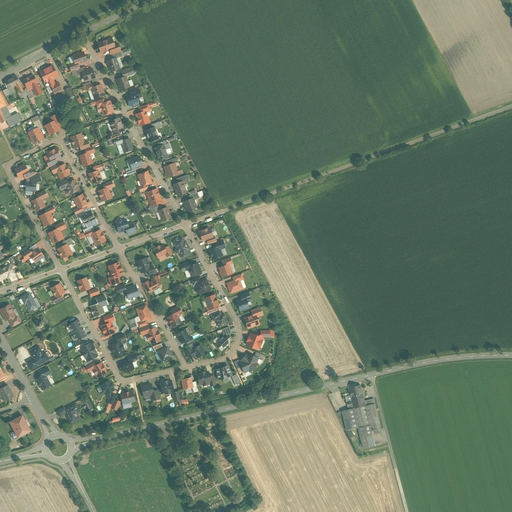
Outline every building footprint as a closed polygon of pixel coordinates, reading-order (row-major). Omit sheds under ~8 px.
[(107,40),(106,41),(98,44),(101,53),(109,50),(115,48),(114,46),(111,38),(107,40)] [(115,48),(109,50),(111,55),(112,55),(121,52),(118,44),(114,46),(115,48)] [(83,53),(72,57),(75,62),(76,65),(78,65),(87,62),(83,53)] [(114,59),(107,62),(111,72),(119,69),(116,59),(114,59)] [(75,62),(68,65),(71,72),(75,71),(80,69),(78,65),(76,65),(75,62)] [(52,66),(40,72),(45,82),(45,83),(52,79),(58,76),(52,66)] [(80,69),(75,71),(77,77),(82,75),(82,73),(85,72),(83,68),(80,69)] [(85,72),(82,73),(82,75),(85,82),(95,78),(92,69),(85,72)] [(130,69),(122,72),(124,78),(126,77),(126,78),(132,75),(130,69)] [(33,75),(23,80),(27,88),(31,86),(32,89),(33,88),(38,86),(37,83),(33,75)] [(16,76),(5,81),(9,89),(16,86),(20,84),(16,76)] [(124,78),(117,80),(121,90),(129,87),(126,78),(126,77),(124,78)] [(52,79),(45,83),(45,82),(43,83),(46,89),(51,87),(51,86),(55,84),(52,79)] [(55,84),(51,86),(51,87),(55,94),(62,90),(58,83),(55,84)] [(95,87),(91,89),(95,99),(105,96),(103,91),(100,85),(95,87)] [(38,86),(33,88),(32,89),(36,96),(42,93),(38,86)] [(19,93),(18,94),(21,99),(27,95),(25,90),(23,91),(19,93)] [(131,95),(126,97),(129,106),(140,102),(137,94),(137,93),(131,95)] [(104,99),(95,102),(97,108),(101,107),(102,107),(101,105),(105,103),(104,99)] [(105,103),(101,105),(102,107),(101,107),(104,116),(113,112),(109,102),(105,103)] [(148,105),(139,108),(141,113),(145,112),(150,110),(148,105)] [(10,114),(6,106),(0,108),(0,120),(0,121),(5,130),(14,126),(10,119),(17,116),(15,111),(10,114)] [(141,113),(136,115),(138,119),(137,120),(138,123),(139,123),(140,126),(149,123),(149,122),(149,121),(148,118),(147,117),(145,112),(141,113)] [(56,115),(51,118),(53,122),(55,121),(56,124),(60,122),(56,115)] [(17,116),(10,119),(14,126),(14,127),(21,124),(17,116)] [(119,119),(110,122),(114,134),(120,132),(123,131),(119,119)] [(39,120),(33,123),(36,129),(38,128),(39,130),(43,128),(39,120)] [(53,122),(45,126),(50,135),(59,130),(56,124),(55,121),(53,122)] [(153,128),(145,131),(149,143),(153,141),(154,142),(156,141),(157,140),(159,139),(157,139),(156,135),(157,134),(155,130),(154,127),(153,128)] [(36,129),(28,133),(31,139),(31,140),(32,142),(33,143),(34,143),(43,139),(39,130),(38,128),(36,129)] [(81,134),(71,138),(73,141),(72,142),(73,145),(74,144),(75,148),(80,146),(84,145),(84,143),(83,140),(83,138),(82,138),(81,134)] [(121,136),(113,139),(115,146),(121,144),(120,142),(123,141),(121,136)] [(123,141),(120,142),(121,144),(124,153),(133,150),(129,139),(123,141)] [(84,145),(80,146),(81,151),(84,150),(84,149),(90,147),(88,142),(84,143),(84,145)] [(90,147),(84,149),(84,150),(86,154),(89,153),(89,155),(94,153),(92,146),(90,147)] [(164,147),(164,146),(159,147),(155,149),(159,161),(168,158),(165,149),(169,147),(168,146),(164,147)] [(57,149),(47,154),(50,160),(51,162),(55,160),(60,157),(57,152),(59,151),(57,149)] [(86,154),(80,156),(84,166),(92,163),(89,155),(89,153),(86,154)] [(139,157),(129,160),(132,169),(134,168),(142,166),(139,157)] [(57,164),(50,167),(53,174),(57,172),(56,169),(60,167),(58,163),(57,164)] [(170,165),(164,167),(168,178),(178,174),(175,164),(174,164),(170,165)] [(24,165),(15,170),(19,178),(24,175),(29,173),(28,171),(24,165)] [(60,167),(56,169),(57,172),(61,179),(69,175),(68,172),(69,171),(67,167),(66,168),(64,165),(60,167)] [(31,170),(28,171),(29,173),(24,175),(26,179),(34,175),(31,170)] [(95,172),(89,174),(90,177),(89,177),(90,180),(91,180),(92,184),(101,180),(98,171),(95,172)] [(147,172),(138,175),(142,186),(147,185),(151,183),(147,172)] [(187,175),(178,178),(180,183),(182,182),(183,183),(189,181),(187,175)] [(66,180),(58,184),(61,190),(66,187),(65,185),(68,184),(66,180)] [(68,184),(65,185),(66,187),(68,190),(67,190),(66,192),(67,194),(69,194),(70,194),(70,195),(79,190),(74,181),(68,184)] [(36,182),(27,182),(26,191),(36,191),(36,182)] [(180,183),(174,185),(178,196),(186,193),(183,183),(182,182),(180,183)] [(105,189),(99,192),(100,194),(100,195),(100,197),(101,197),(102,201),(111,198),(107,189),(107,188),(105,189)] [(149,192),(146,193),(147,194),(149,200),(159,196),(157,189),(149,192)] [(44,191),(36,195),(38,199),(40,198),(41,200),(47,197),(44,191)] [(87,204),(82,195),(74,199),(78,208),(81,207),(87,204)] [(159,196),(149,200),(151,206),(157,204),(162,202),(159,196)] [(41,200),(40,198),(38,199),(32,202),(33,204),(35,207),(34,207),(35,207),(37,211),(45,207),(41,200)] [(190,200),(184,202),(188,213),(193,212),(196,211),(196,210),(197,210),(193,201),(193,199),(190,200)] [(81,207),(78,208),(74,210),(76,215),(83,211),(81,207)] [(158,207),(151,209),(153,215),(159,213),(159,211),(160,210),(159,207),(158,207)] [(160,210),(159,211),(159,213),(162,221),(170,218),(167,208),(160,210)] [(85,214),(81,216),(84,222),(85,222),(93,218),(90,211),(85,214)] [(46,213),(40,216),(45,226),(48,225),(49,225),(52,217),(51,216),(50,214),(49,212),(46,213)] [(93,218),(85,222),(88,228),(91,226),(97,223),(94,217),(93,218)] [(121,221),(120,220),(117,221),(116,222),(117,223),(116,223),(119,232),(126,230),(129,229),(128,225),(126,220),(122,221),(121,221)] [(63,222),(55,226),(57,230),(58,229),(60,232),(60,231),(66,228),(63,222)] [(133,223),(128,225),(129,229),(126,230),(128,234),(136,232),(133,223)] [(209,228),(199,232),(203,242),(206,240),(213,238),(212,237),(209,228)] [(60,232),(58,229),(57,230),(49,234),(54,243),(63,239),(60,232)] [(93,229),(85,233),(87,238),(91,235),(95,233),(93,229)] [(95,233),(91,235),(95,243),(95,244),(96,246),(97,246),(98,245),(99,244),(106,241),(101,230),(95,233)] [(213,238),(206,240),(208,245),(214,243),(216,242),(214,236),(212,237),(213,238)] [(216,242),(214,243),(216,248),(218,247),(219,249),(225,247),(222,240),(216,242)] [(183,241),(175,245),(177,248),(176,249),(175,251),(176,252),(178,253),(179,253),(182,258),(190,254),(183,241)] [(68,247),(67,245),(64,246),(58,250),(60,252),(59,253),(61,256),(63,258),(67,256),(67,257),(72,254),(68,247)] [(159,246),(156,248),(156,249),(154,250),(158,258),(166,254),(167,254),(164,249),(162,245),(160,247),(159,246)] [(169,246),(164,249),(167,254),(166,254),(167,257),(173,254),(169,246)] [(216,248),(209,250),(210,253),(209,253),(211,257),(213,260),(214,260),(217,259),(217,258),(222,256),(219,249),(218,247),(216,248)] [(23,257),(20,259),(23,263),(31,257),(35,263),(44,257),(38,249),(32,253),(24,258),(23,257)] [(29,249),(21,254),(23,257),(24,258),(32,253),(29,249)] [(230,258),(221,261),(223,265),(228,264),(229,266),(232,265),(230,258)] [(146,259),(137,262),(139,266),(138,266),(139,269),(140,269),(141,273),(148,270),(150,270),(149,267),(146,259)] [(188,262),(180,265),(182,271),(188,269),(188,267),(190,266),(188,262)] [(118,263),(109,267),(109,268),(109,269),(110,272),(111,273),(113,277),(113,278),(118,276),(122,274),(121,271),(122,270),(120,267),(119,267),(118,263)] [(190,266),(188,267),(188,269),(191,277),(201,274),(197,264),(190,266)] [(223,265),(222,266),(222,267),(219,268),(222,277),(232,274),(229,266),(228,264),(223,265)] [(10,265),(0,270),(0,280),(7,277),(8,278),(15,274),(10,265)] [(153,266),(149,267),(150,270),(148,270),(150,276),(157,273),(155,270),(153,266)] [(118,276),(113,278),(113,277),(109,279),(111,285),(120,282),(118,276)] [(153,281),(149,283),(148,282),(143,284),(147,292),(149,290),(150,292),(156,289),(156,290),(159,288),(160,287),(159,285),(161,284),(157,277),(152,279),(153,281)] [(86,278),(77,282),(79,284),(78,285),(80,289),(81,292),(90,289),(86,278)] [(234,281),(227,284),(231,293),(235,292),(236,292),(238,291),(242,289),(239,281),(239,279),(234,281)] [(201,281),(197,283),(199,288),(197,289),(196,290),(197,293),(199,293),(200,294),(210,290),(206,280),(201,281)] [(58,285),(55,286),(55,287),(51,289),(52,291),(52,292),(53,294),(54,295),(55,296),(56,297),(61,295),(64,293),(59,285),(58,285)] [(124,285),(116,288),(118,294),(126,291),(125,289),(126,289),(124,285)] [(126,289),(125,289),(126,291),(127,293),(126,296),(128,297),(129,299),(131,299),(133,300),(135,297),(139,296),(135,286),(126,289)] [(97,289),(89,292),(91,297),(99,294),(97,289)] [(30,311),(37,307),(29,292),(21,297),(25,304),(26,304),(30,311)] [(247,292),(240,295),(241,300),(245,298),(246,301),(250,299),(248,292),(248,293),(247,292)] [(61,295),(56,297),(55,296),(52,298),(55,304),(63,300),(61,295)] [(214,295),(205,299),(206,302),(206,303),(207,305),(208,306),(209,308),(209,309),(215,307),(218,306),(217,303),(217,302),(216,299),(215,299),(214,295)] [(104,296),(96,299),(98,304),(100,303),(101,306),(107,304),(104,296)] [(241,300),(237,301),(238,304),(237,305),(238,307),(239,307),(240,311),(241,311),(242,311),(244,311),(244,310),(247,309),(246,307),(248,306),(246,301),(245,298),(241,300)] [(98,304),(91,306),(91,307),(92,310),(91,310),(91,311),(92,314),(93,314),(94,317),(103,314),(104,314),(104,313),(101,306),(100,303),(98,304)] [(9,305),(0,310),(0,309),(0,311),(1,314),(2,314),(6,321),(9,319),(10,321),(15,318),(14,316),(11,311),(12,311),(12,310),(12,309),(11,306),(10,306),(9,305)] [(146,306),(136,309),(141,322),(146,320),(150,318),(146,306)] [(178,307),(170,311),(173,315),(176,313),(177,316),(182,313),(178,307)] [(260,308),(251,311),(253,316),(255,315),(256,317),(262,315),(260,308)] [(219,311),(211,315),(213,321),(216,320),(215,317),(221,315),(219,311)] [(173,315),(167,318),(172,327),(181,323),(177,316),(176,313),(173,315)] [(221,315),(215,317),(216,320),(219,328),(228,324),(224,313),(221,315)] [(112,314),(104,317),(106,323),(107,325),(111,323),(111,322),(114,320),(112,314)] [(253,316),(244,319),(248,328),(256,325),(257,326),(259,325),(259,324),(259,322),(258,322),(256,317),(255,315),(253,316)] [(10,321),(9,321),(13,327),(21,323),(17,317),(15,318),(10,321)] [(40,321),(39,320),(38,321),(37,321),(36,320),(35,322),(36,323),(35,324),(35,325),(36,326),(36,327),(37,327),(37,328),(38,328),(39,329),(40,329),(41,328),(42,328),(42,327),(43,327),(43,326),(43,325),(44,324),(43,324),(43,323),(43,322),(42,322),(42,321),(41,321),(40,321)] [(146,320),(141,322),(140,322),(137,323),(139,328),(148,325),(146,320)] [(107,325),(101,327),(105,336),(107,336),(109,336),(111,335),(112,334),(115,333),(111,323),(107,325)] [(148,325),(139,328),(142,336),(148,334),(147,331),(150,330),(148,325)] [(221,330),(223,336),(223,337),(225,339),(227,337),(227,335),(231,334),(229,327),(221,330)] [(150,330),(147,331),(148,334),(149,335),(147,336),(149,341),(150,340),(152,344),(160,341),(158,337),(160,337),(158,332),(157,332),(155,328),(150,330)] [(182,331),(181,332),(176,335),(181,343),(184,341),(189,338),(186,332),(185,333),(184,331),(183,331),(182,331)] [(123,334),(115,337),(117,343),(120,342),(126,340),(123,334)] [(256,336),(251,334),(250,337),(249,337),(248,337),(249,338),(247,341),(247,342),(248,342),(246,345),(257,350),(258,347),(259,347),(262,340),(261,340),(262,337),(261,337),(256,335),(256,336)] [(189,338),(184,341),(186,345),(187,345),(194,342),(191,337),(189,338)] [(229,342),(229,339),(227,337),(225,339),(223,337),(215,345),(221,351),(230,343),(229,342)] [(117,343),(111,345),(112,349),(113,353),(114,353),(115,356),(124,353),(123,350),(124,350),(122,345),(121,345),(120,342),(117,343)] [(85,346),(81,349),(82,352),(84,355),(94,350),(92,346),(90,344),(85,346)] [(161,344),(152,347),(156,354),(158,353),(158,352),(164,349),(161,344)] [(200,345),(193,350),(191,351),(193,356),(195,355),(197,358),(205,354),(200,345)] [(38,347),(30,352),(34,359),(31,360),(35,367),(48,360),(45,353),(42,354),(38,347)] [(164,349),(158,352),(158,353),(163,362),(172,357),(167,348),(164,349)] [(190,349),(185,351),(189,359),(194,356),(193,356),(191,351),(190,349)] [(94,350),(84,355),(85,359),(86,358),(87,361),(92,359),(97,356),(95,353),(96,353),(94,350)] [(264,356),(256,352),(254,357),(258,359),(262,361),(264,356)] [(135,353),(127,356),(128,360),(130,360),(131,362),(137,360),(135,353)] [(254,357),(247,354),(247,356),(246,356),(245,356),(241,361),(241,362),(240,362),(239,363),(241,367),(244,373),(249,371),(250,372),(257,364),(256,363),(258,359),(254,357)] [(31,360),(27,362),(31,370),(35,367),(31,360)] [(128,360),(121,363),(124,373),(129,371),(129,370),(134,369),(131,362),(130,360),(128,360)] [(88,365),(85,366),(88,372),(94,369),(93,368),(95,366),(93,362),(88,365)] [(95,366),(93,368),(94,369),(96,374),(95,374),(97,378),(107,373),(105,369),(103,366),(101,363),(95,366)] [(221,370),(221,369),(216,370),(218,380),(223,379),(223,378),(226,376),(227,377),(231,375),(227,366),(223,368),(223,369),(221,370)] [(47,368),(39,372),(41,376),(40,377),(45,375),(45,376),(50,373),(47,368)] [(200,373),(200,374),(197,375),(198,377),(198,380),(198,381),(199,383),(199,384),(199,385),(200,385),(203,384),(203,385),(208,384),(207,383),(210,382),(211,382),(209,377),(208,373),(208,372),(205,373),(205,372),(200,373)] [(40,377),(36,379),(39,383),(38,383),(40,386),(40,385),(42,390),(50,385),(45,376),(45,375),(40,377)] [(236,375),(231,377),(235,385),(240,383),(236,375)] [(190,379),(182,380),(184,390),(192,388),(191,383),(190,379)] [(109,381),(101,386),(101,387),(101,388),(102,390),(103,390),(106,395),(106,394),(109,400),(111,395),(109,392),(114,390),(112,387),(113,387),(111,384),(109,381)] [(167,381),(163,382),(163,383),(160,384),(160,383),(160,384),(162,394),(166,393),(166,395),(171,394),(170,392),(173,391),(174,391),(171,381),(168,382),(167,381),(168,381),(167,381)] [(151,385),(141,387),(142,392),(142,393),(142,395),(143,396),(144,397),(152,395),(154,395),(153,392),(151,385)] [(361,385),(349,388),(351,396),(345,397),(346,401),(352,400),(352,398),(363,395),(361,385)] [(7,386),(0,389),(0,392),(1,394),(3,397),(5,401),(5,402),(13,397),(7,386)] [(158,390),(153,392),(154,395),(152,395),(153,401),(160,399),(158,390)] [(128,393),(125,393),(125,394),(121,395),(123,404),(129,402),(130,403),(133,402),(133,401),(134,401),(132,392),(128,393)] [(177,392),(172,393),(174,401),(174,402),(179,401),(180,400),(178,392),(177,392)] [(116,396),(111,394),(109,400),(108,403),(112,404),(114,400),(116,396)] [(363,395),(352,398),(352,400),(354,409),(359,428),(370,426),(364,402),(363,395)] [(374,399),(369,400),(369,401),(364,402),(370,426),(371,432),(372,432),(381,429),(375,404),(374,399)] [(115,400),(114,400),(112,404),(111,408),(112,408),(111,408),(116,410),(120,402),(115,400)] [(352,400),(346,401),(348,410),(354,409),(352,400)] [(65,410),(64,411),(66,413),(71,423),(79,419),(75,412),(76,412),(78,410),(75,405),(65,410)] [(64,407),(56,411),(59,417),(66,413),(64,411),(65,410),(64,407)] [(348,410),(342,411),(347,431),(353,430),(348,410)] [(22,416),(10,422),(18,438),(30,431),(22,416)] [(359,428),(364,449),(375,447),(372,432),(371,432),(370,426),(359,428)]
